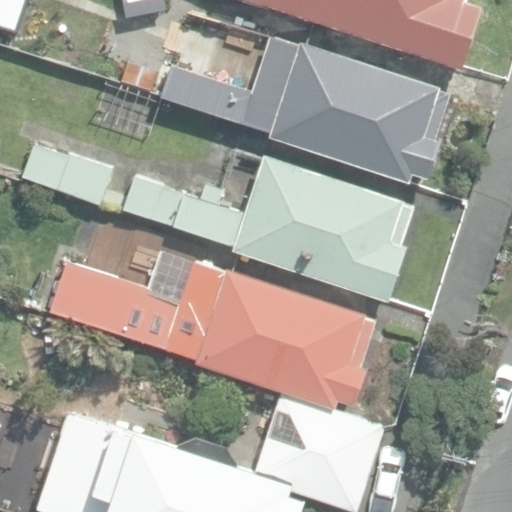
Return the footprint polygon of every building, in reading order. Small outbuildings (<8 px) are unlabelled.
[(0,0),(0,25),(20,33),(30,4),(16,0),(0,0)] [(256,0),(466,67),(486,5),(469,0),(256,0)] [(273,134),(414,180),(417,171),(432,176),(444,139),(437,137),(452,93),(441,89),(443,85),(305,40),(303,44),(272,33),(254,89),(174,63),(163,94),(275,130),(273,134)] [(99,107),(156,127),(165,101),(108,81),(99,107)] [(27,173),(103,203),(118,165),(42,135),(27,173)] [(236,247),(391,299),(410,243),(404,242),(416,207),(405,203),(406,199),(268,153),(249,210),(223,201),(227,188),(209,182),(204,196),(139,175),(128,207),(238,244),(236,247)] [(57,313),(340,405),(342,400),(359,405),(371,367),(365,365),(380,318),(370,315),(372,310),(231,265),(230,270),(167,250),(149,305),(128,298),(131,290),(71,271),(57,313)] [(285,455),(358,479),(375,429),(302,405),(285,455)] [(303,511),(309,495),(295,490),(299,480),(240,461),(230,444),(198,434),(181,441),(140,427),(138,432),(72,410),(41,504),(65,511),(303,511)] [(0,417),(0,465),(16,423),(0,417)]
